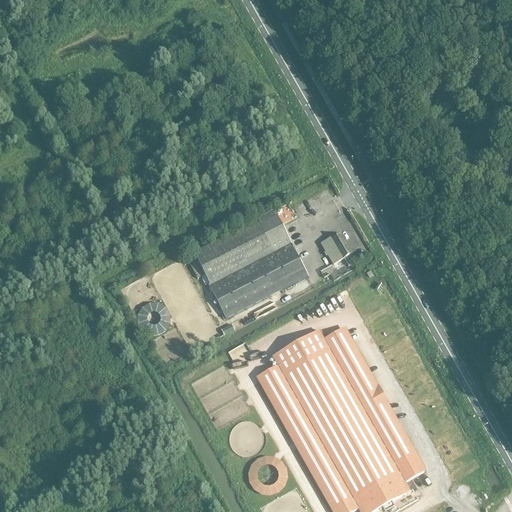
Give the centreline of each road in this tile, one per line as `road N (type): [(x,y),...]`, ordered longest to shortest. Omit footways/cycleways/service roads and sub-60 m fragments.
road 1 (primary): [(511,463),(248,0)]
road 2 (track): [(92,284),(131,264),(0,33)]
road 3 (track): [(131,264),(339,160)]
road 4 (unknown): [(372,179),(511,105)]
